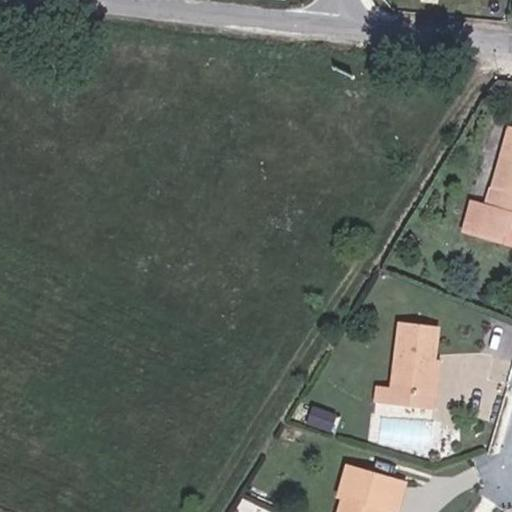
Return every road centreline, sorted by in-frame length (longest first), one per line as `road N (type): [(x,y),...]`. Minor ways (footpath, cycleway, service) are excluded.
road 1 (track): [(494,39),(200,511)]
road 2 (unclassified): [(334,24),(71,0)]
road 3 (unclassified): [(511,41),(334,24)]
